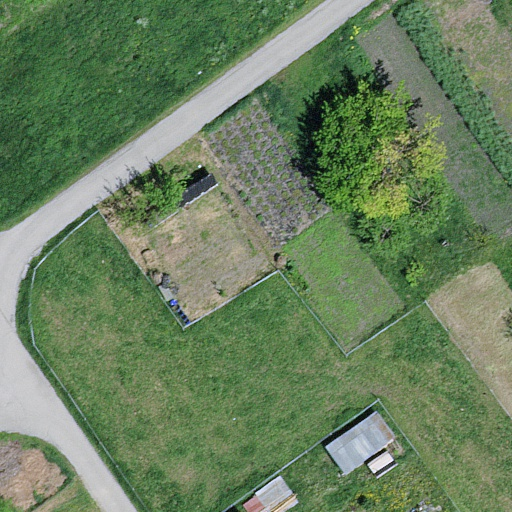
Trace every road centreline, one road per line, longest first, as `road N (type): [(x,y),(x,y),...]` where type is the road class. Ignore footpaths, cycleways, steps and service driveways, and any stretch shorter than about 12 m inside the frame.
road 1 (unclassified): [(0,258),(356,0)]
road 2 (unclassified): [(27,382),(116,511)]
